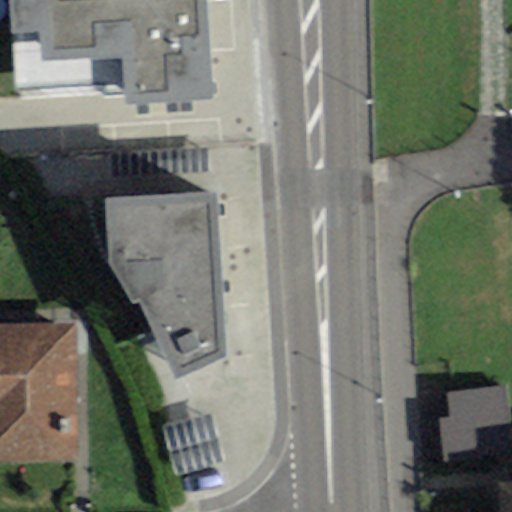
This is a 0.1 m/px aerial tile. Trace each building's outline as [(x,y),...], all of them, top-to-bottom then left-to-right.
[(7,0),(12,92),(123,86),(124,105),(211,101),(205,0),(7,0)] [(214,193),(105,197),(108,264),(133,305),(140,302),(174,380),(225,355),(214,193)] [(74,327),(0,327),(0,461),(76,460),(74,327)] [(439,422),(444,467),(511,459),(503,388),(446,395),(449,420),(439,422)] [(210,415),(162,427),(175,478),(223,465),(210,415)] [(511,511),(511,484),(498,485),(500,511),(511,511)]
